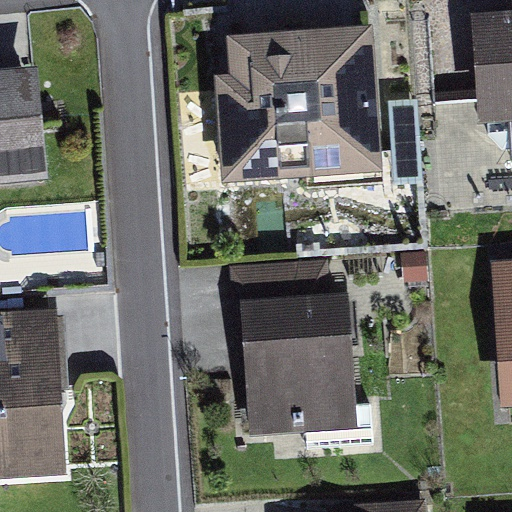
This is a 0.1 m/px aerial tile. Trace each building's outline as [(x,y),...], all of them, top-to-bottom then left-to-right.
[(253,26),(259,168),(411,162),(406,20),(299,25),(253,26)] [(511,21),(469,25),(477,123),(511,119),(511,21)] [(0,82),(0,184),(42,182),(35,80),(0,82)] [(511,266),(495,268),(506,416),(511,415),(511,266)] [(248,312),(253,434),(357,429),(351,307),(248,312)] [(0,323),(0,481),(62,477),(52,320),(0,323)]
